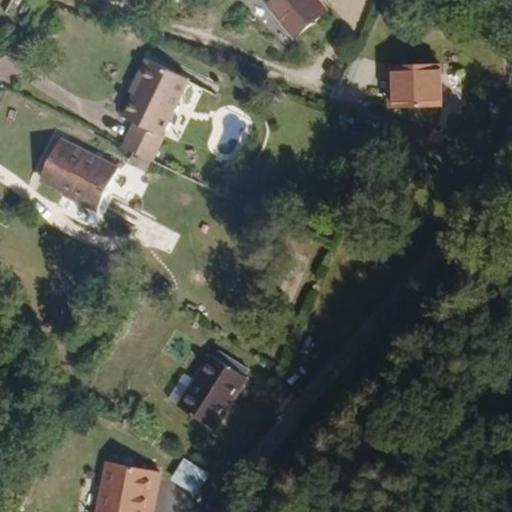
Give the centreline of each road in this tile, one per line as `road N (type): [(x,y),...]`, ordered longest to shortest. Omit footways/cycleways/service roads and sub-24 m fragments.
road 1 (unclassified): [(511,103),(484,173),(231,471),(224,511)]
road 2 (unknown): [(171,0),(375,86)]
